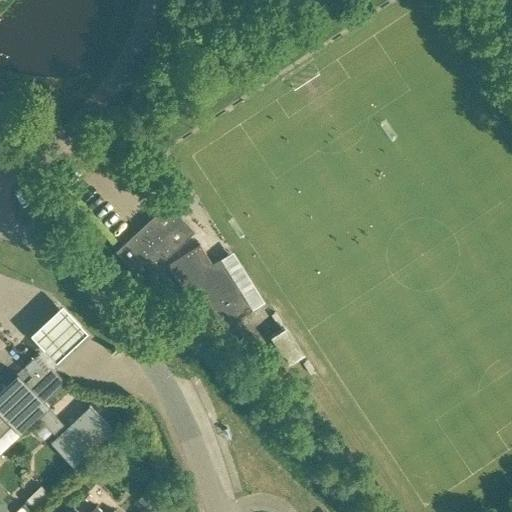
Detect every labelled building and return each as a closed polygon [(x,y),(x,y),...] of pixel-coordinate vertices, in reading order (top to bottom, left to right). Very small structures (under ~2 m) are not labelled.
[(141,281),(193,233),(168,205),(116,253),(141,281)] [(221,259),(212,264),(199,245),(167,265),(187,297),(198,290),(222,328),(253,309),(221,259)] [(27,341),(38,353),(52,369),(84,339),(59,312),(27,341)] [(282,322),(265,333),(284,363),(301,353),(282,322)] [(31,376),(25,381),(18,373),(0,389),(0,413),(20,434),(38,418),(57,438),(51,443),(73,466),(112,429),(90,405),(88,406),(89,407),(67,428),(48,408),(49,407),(43,401),(64,381),(52,369),(38,353),(23,367),(31,376)] [(137,500),(145,508),(141,511),(152,511),(165,501),(151,486),(137,500)]
